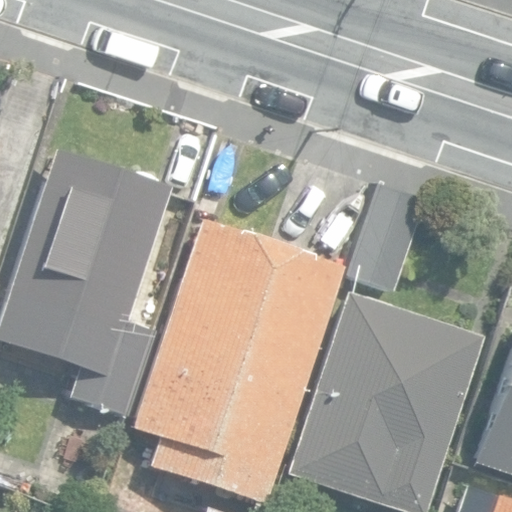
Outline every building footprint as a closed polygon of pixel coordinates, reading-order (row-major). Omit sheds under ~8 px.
[(0,378),(62,395),(120,414),(148,329),(119,320),(163,185),(44,146),(0,286),(0,378)] [(338,275),(385,291),(386,291),(418,199),(371,182),(338,275)] [(141,464),(256,503),(335,265),(194,218),(124,426),(150,435),(141,464)] [(278,472),(400,511),(415,511),(472,335),(338,291),(336,291),(278,472)] [(511,324),(486,411),(476,408),(472,419),(481,423),(467,461),(511,478),(511,324)] [(511,511),(511,502),(458,485),(449,511),(511,511)]
